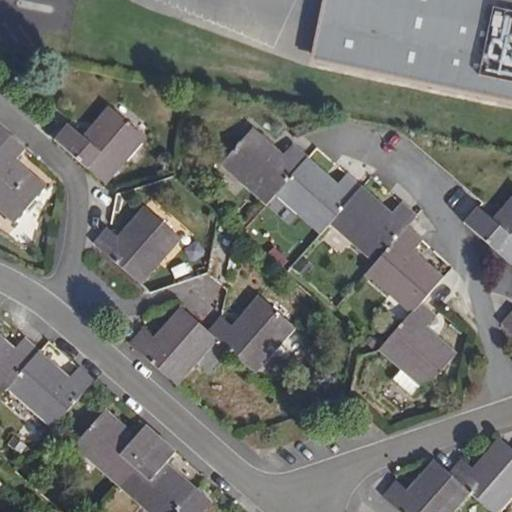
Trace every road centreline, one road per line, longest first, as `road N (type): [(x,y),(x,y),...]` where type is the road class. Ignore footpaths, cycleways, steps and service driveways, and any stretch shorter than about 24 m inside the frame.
road 1 (residential): [(506,415),(474,260),(395,161),(356,140),(332,141)]
road 2 (residential): [(59,316),(283,511)]
road 3 (residential): [(0,114),(77,186),(72,289),(59,316)]
road 4 (residential): [(293,511),(347,467),(506,415)]
road 5 (residential): [(59,316),(206,299)]
